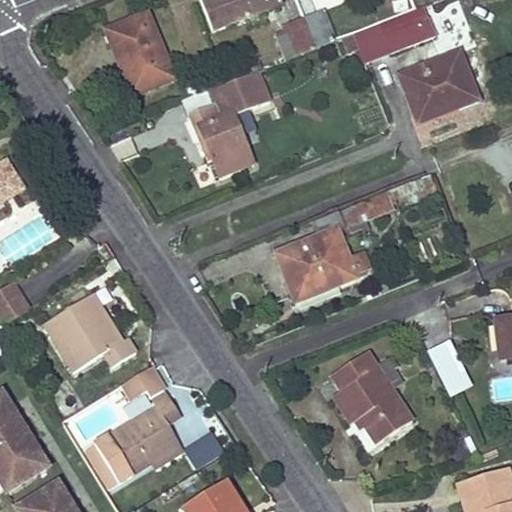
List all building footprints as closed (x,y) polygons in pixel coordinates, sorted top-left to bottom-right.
[(203,0),(199,2),(211,36),(281,9),(277,0),(203,0)] [(424,10),(415,13),(420,25),(428,23),(424,10)] [(414,13),(352,38),(363,66),(435,41),(428,23),(420,25),(415,13),(414,13)] [(322,17),(303,24),(314,53),(333,45),(322,17)] [(106,36),(122,76),(129,73),(139,97),(173,84),(146,19),(106,36)] [(275,39),(285,65),(314,53),(303,24),(287,29),(289,34),(275,39)] [(397,78),(413,120),(455,104),(458,112),(477,105),(458,55),(397,78)] [(129,73),(122,76),(132,100),(139,97),(129,73)] [(230,74),(197,87),(201,98),(207,96),(234,85),(230,74)] [(251,169),(231,119),(267,104),(255,77),(234,85),(207,96),(212,108),(186,118),(198,150),(204,147),(218,181),(251,169)] [(455,104),(413,120),(416,128),(458,112),(455,104)] [(4,166),(0,167),(0,169),(11,188),(0,195),(0,207),(21,194),(4,166)] [(0,195),(11,188),(0,169),(0,195)] [(273,257),(290,299),(333,282),(336,289),(362,279),(368,272),(362,258),(349,264),(338,236),(394,213),(387,195),(310,226),(316,240),(273,257)] [(333,282),(290,299),(293,306),(336,289),(333,282)] [(27,310),(9,283),(0,288),(0,325),(1,327),(27,310)] [(91,299),(41,330),(70,376),(101,358),(109,371),(134,356),(125,342),(120,345),(91,299)] [(511,322),(494,325),(499,361),(511,359),(511,322)] [(429,352),(450,405),(476,395),(455,342),(429,352)] [(368,379),(377,373),(376,372),(367,358),(331,380),(341,396),(333,401),(350,429),(359,424),(375,448),(411,426),(391,394),(381,400),(368,379)] [(397,372),(391,362),(376,372),(377,373),(391,394),(402,387),(394,374),(397,372)] [(121,388),(120,388),(130,404),(144,395),(148,402),(162,393),(148,371),(121,388)] [(391,394),(377,373),(368,379),(381,400),(391,394)] [(117,486),(151,465),(178,448),(165,428),(178,420),(164,396),(151,405),(154,410),(93,448),(117,486)] [(26,448),(30,446),(17,424),(13,427),(3,413),(8,410),(1,398),(0,398),(0,486),(6,496),(46,472),(39,460),(35,463),(26,448)] [(17,424),(8,410),(3,413),(13,427),(17,424)] [(212,435),(185,452),(196,470),(224,453),(212,435)] [(39,460),(30,446),(26,448),(35,463),(39,460)] [(178,448),(151,465),(154,471),(181,454),(178,448)] [(511,511),(511,488),(507,471),(462,484),(470,509),(464,511),(511,511)] [(240,511),(223,485),(216,490),(229,511),(240,511)] [(65,511),(60,503),(64,500),(57,489),(19,511),(65,511)] [(229,511),(216,490),(181,511),(229,511)] [(71,511),(64,500),(60,503),(65,511),(71,511)]
